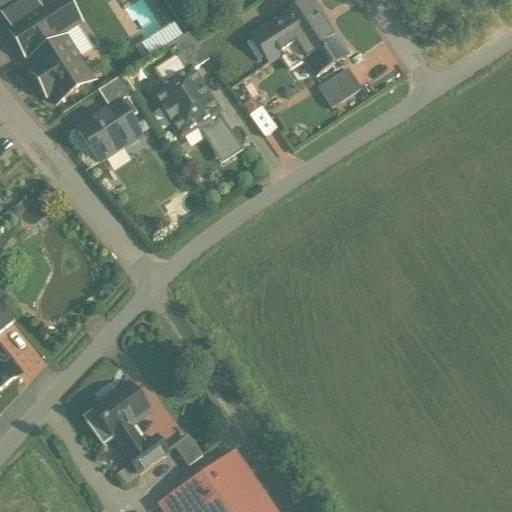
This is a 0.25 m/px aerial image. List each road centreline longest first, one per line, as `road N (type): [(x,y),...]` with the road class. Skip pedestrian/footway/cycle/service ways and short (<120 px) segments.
road 1 (residential): [(156,275),(204,234),(437,83)]
road 2 (residential): [(156,275),(0,90)]
road 3 (residential): [(0,444),(156,275)]
